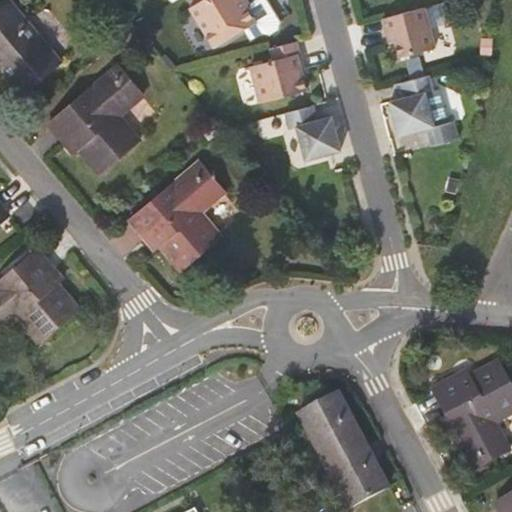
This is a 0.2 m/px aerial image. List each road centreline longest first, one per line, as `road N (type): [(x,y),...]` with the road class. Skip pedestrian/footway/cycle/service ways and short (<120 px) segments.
road 1 (residential): [(328,0),(397,261),(400,303)]
road 2 (residential): [(168,348),(0,142)]
road 3 (residential): [(168,348),(0,444)]
road 4 (residential): [(436,511),(379,384)]
road 5 (unclassified): [(282,303),(249,299),(168,348)]
